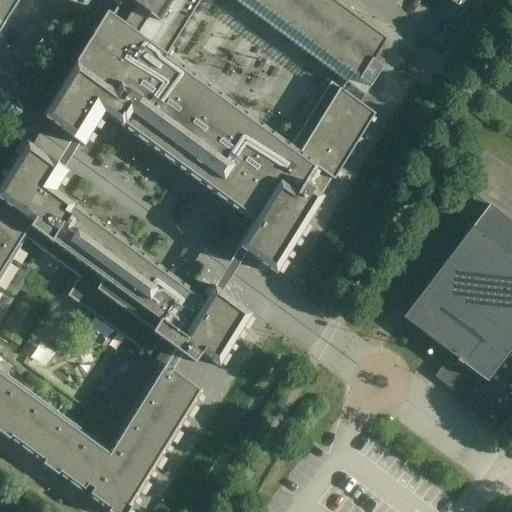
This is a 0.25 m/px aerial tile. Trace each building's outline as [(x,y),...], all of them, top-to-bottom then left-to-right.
[(0,0),(0,28),(17,0),(0,0)] [(224,269),(231,274),(244,253),(256,262),(274,275),(322,197),(319,195),(330,178),(332,180),(373,114),(358,103),(330,82),(289,146),(166,55),(199,0),(120,0),(111,15),(105,11),(41,116),(59,130),(59,129),(59,130),(70,139),(63,151),(70,156),(78,144),(82,147),(102,114),(250,222),(235,247),(237,248),(224,269)] [(278,21),(291,0),(252,0),(252,1),(278,21)] [(305,40),(329,0),(291,0),(278,21),(305,40)] [(331,60),(358,17),(335,0),(329,0),(305,40),(331,60)] [(358,17),(331,60),(353,76),(368,87),(381,67),(371,60),(386,36),(358,17)] [(70,156),(63,151),(55,163),(44,155),(43,156),(43,155),(25,142),(0,182),(0,278),(9,264),(12,259),(25,238),(31,243),(39,249),(68,270),(70,272),(72,273),(78,277),(66,296),(137,348),(138,347),(149,328),(156,333),(154,335),(161,340),(173,349),(168,357),(176,362),(180,354),(193,364),(199,354),(217,367),(250,314),(220,292),(231,274),(224,269),(213,287),(211,286),(203,300),(54,191),(66,172),(62,169),(70,156)] [(511,222),(475,195),(398,296),(411,306),(402,317),(451,354),(434,377),(459,395),(454,401),(489,428),(511,397),(511,222)] [(0,433),(106,511),(127,511),(202,392),(171,370),(176,362),(168,357),(164,364),(160,362),(119,429),(107,449),(86,434),(81,430),(62,416),(57,413),(38,398),(33,395),(14,381),(9,377),(0,370),(0,433)]
